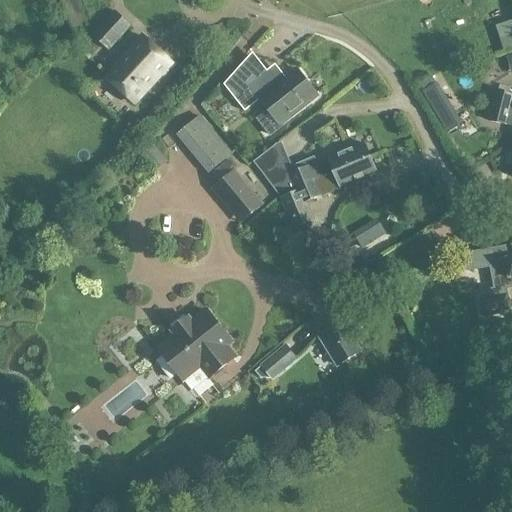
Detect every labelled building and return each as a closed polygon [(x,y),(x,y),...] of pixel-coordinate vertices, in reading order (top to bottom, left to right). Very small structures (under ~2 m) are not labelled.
[(93,36),(109,51),(131,26),(116,12),(93,36)] [(481,15),(471,17),(474,35),(484,33),(481,15)] [(501,49),(511,46),(511,31),(497,36),(501,49)] [(173,65),(143,38),(106,77),(136,105),(173,65)] [(297,71),(276,87),(251,55),(224,86),(245,113),(260,101),(281,126),(318,97),(297,71)] [(213,72),(192,99),(204,108),(225,81),(213,72)] [(441,121),(451,116),(434,84),(423,89),(441,121)] [(511,95),(497,92),(489,122),(507,126),(507,125),(511,126),(511,95)] [(177,136),(209,175),(233,155),(201,116),(177,136)] [(276,147),(253,163),(268,182),(277,193),(281,198),(281,199),(296,192),(294,188),(315,179),(316,181),(370,159),(364,145),(345,153),(344,151),(316,162),(314,158),(292,167),(282,143),(275,146),(276,147)] [(141,157),(154,174),(169,163),(155,146),(141,157)] [(281,199),(281,198),(280,199),(292,229),(315,220),(308,202),(323,196),(322,193),(340,186),(342,190),(358,183),(357,181),(376,173),(370,159),(316,181),(315,179),(294,188),(296,192),(281,199)] [(235,170),(211,190),(241,226),(265,206),(235,170)] [(379,218),(351,233),(360,249),(359,249),(365,259),(383,249),(384,250),(394,244),(379,218)] [(352,242),(334,254),(342,267),(361,256),(352,242)] [(494,289),(490,290),(491,298),(480,300),(483,317),(511,312),(506,289),(511,287),(511,253),(507,255),(505,247),(464,255),(467,271),(490,267),(494,289)] [(157,350),(163,357),(155,363),(170,382),(178,376),(185,385),(201,372),(210,383),(240,358),(232,348),(236,344),(209,310),(192,322),(189,318),(170,333),(173,338),(157,350)] [(318,336),(338,367),(361,352),(342,321),(318,336)] [(135,331),(126,336),(138,354),(146,349),(135,331)] [(319,341),(304,350),(316,370),(331,361),(319,341)] [(286,344),(259,366),(260,368),(255,372),(261,379),(271,380),(272,382),(299,360),(286,344)]
